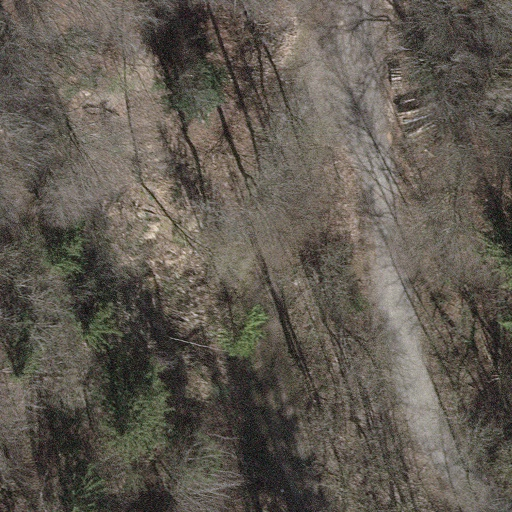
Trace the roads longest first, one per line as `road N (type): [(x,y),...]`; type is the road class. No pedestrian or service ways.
road 1 (track): [(353,0),(407,354),(455,468),(500,511)]
road 2 (track): [(351,0),(291,136),(273,224),(267,304),(274,388),(290,461),(312,511)]
